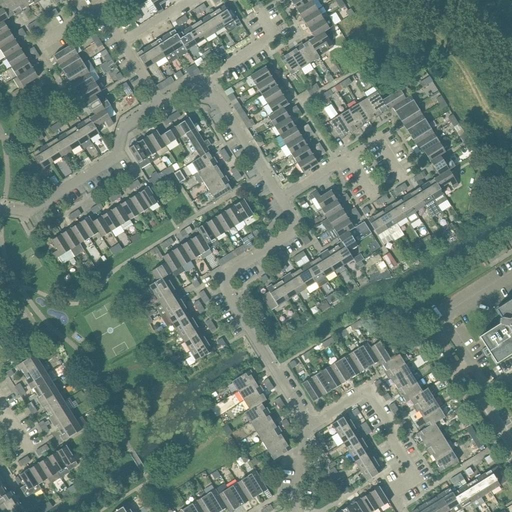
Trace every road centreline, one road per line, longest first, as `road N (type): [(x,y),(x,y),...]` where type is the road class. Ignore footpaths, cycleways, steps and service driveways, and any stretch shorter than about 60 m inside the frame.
road 1 (residential): [(306,427),(224,283),(291,230),(280,197)]
road 2 (residential): [(403,511),(399,487),(414,478),(368,390),(306,427)]
road 3 (residential): [(160,105),(122,128),(116,156),(27,211),(0,207)]
road 4 (unclassified): [(487,389),(443,319),(511,276)]
road 5 (residential): [(204,97),(217,64),(288,30),(276,9)]
road 6 (residential): [(280,197),(218,101),(204,97)]
